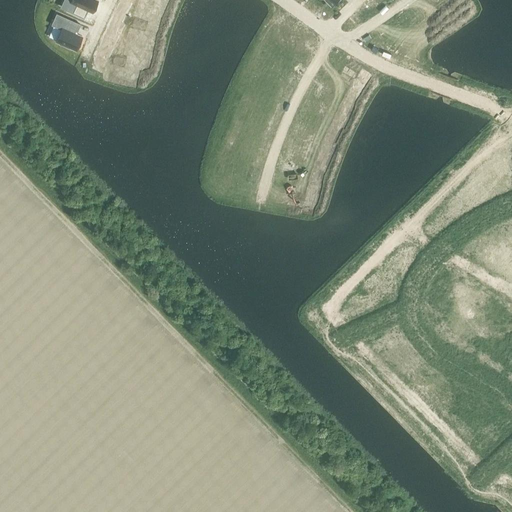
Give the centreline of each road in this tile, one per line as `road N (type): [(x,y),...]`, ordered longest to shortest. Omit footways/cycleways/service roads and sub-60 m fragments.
road 1 (residential): [(511,404),(442,361),(410,309),(428,261),(511,206)]
road 2 (residential): [(511,115),(386,68),(334,37)]
road 3 (residential): [(334,37),(294,101),(260,199)]
